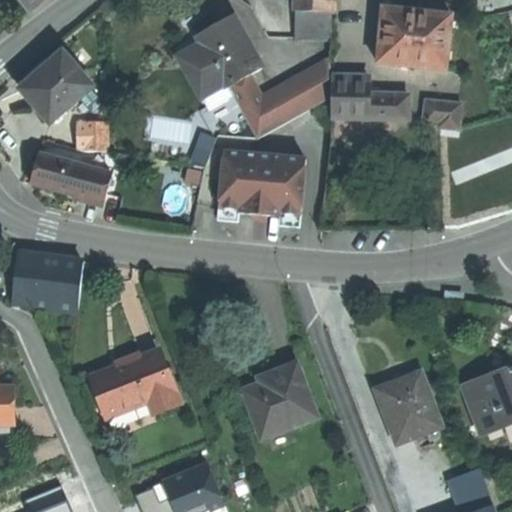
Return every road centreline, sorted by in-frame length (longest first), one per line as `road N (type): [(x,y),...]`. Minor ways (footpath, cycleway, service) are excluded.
road 1 (tertiary): [(19,218),(122,243),(275,263),(407,266),(487,248)]
road 2 (residential): [(0,314),(34,340),(107,511)]
